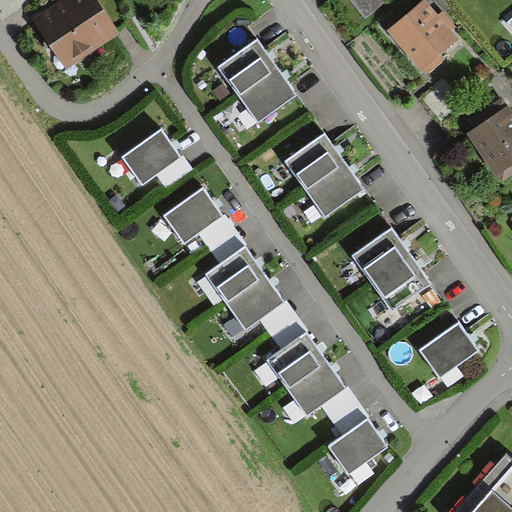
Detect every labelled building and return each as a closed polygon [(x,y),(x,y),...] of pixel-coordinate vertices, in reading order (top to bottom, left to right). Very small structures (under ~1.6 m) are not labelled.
[(62,0),(60,2),(33,20),(66,69),(119,34),(96,0),(62,0)] [(385,3),(382,0),(349,0),(366,19),(385,3)] [(425,0),(422,0),(387,31),(422,71),(423,69),(427,74),(445,58),(442,55),(460,40),(451,30),(443,21),(438,15),(425,0)] [(442,11),(438,15),(443,21),(451,30),(456,26),(442,11)] [(258,39),(218,67),(259,123),(298,95),(297,93),(287,80),(284,75),(282,73),(273,60),(270,56),(268,53),(258,39)] [(273,50),(268,53),(270,56),(273,60),(278,56),(273,50)] [(287,69),(282,73),(284,75),(287,80),(292,76),(287,69)] [(442,79),(419,98),(439,123),(463,103),(442,79)] [(511,110),(509,106),(467,134),(495,177),(498,175),(502,181),(511,174),(511,110)] [(161,129),(122,157),(143,186),(157,176),(182,158),(181,156),(174,146),(161,129)] [(325,133),(285,161),(325,217),(365,188),(354,173),(351,170),(349,167),(340,154),(337,150),(335,147),(325,133)] [(340,144),(335,147),(337,150),(340,154),(345,151),(340,144)] [(183,155),(181,156),(182,158),(157,176),(166,188),(193,169),(183,155)] [(354,164),(349,167),(351,170),(354,173),(359,170),(354,164)] [(203,188),(164,216),(184,244),(199,233),(223,216),(213,203),(203,188)] [(221,263),(245,246),(247,244),(226,214),(223,216),(199,233),(221,263)] [(392,228),(353,255),(392,311),(432,283),(421,268),(418,264),(416,261),(406,248),(404,245),(402,242),(392,228)] [(407,239),(402,242),(404,245),(406,248),(411,245),(407,239)] [(221,263),(205,274),(246,331),(260,320),(286,302),(275,286),(273,284),(270,279),(260,266),(258,264),(256,260),(245,246),(221,263)] [(261,256),(256,260),(258,264),(260,266),(265,263),(261,256)] [(420,258),(416,261),(418,264),(421,268),(425,265),(420,258)] [(275,276),(270,279),(273,284),(275,286),(280,282),(275,276)] [(282,350),(307,332),(309,330),(287,301),(286,302),(260,320),(282,350)] [(459,323),(420,350),(440,377),(478,350),(473,343),(471,340),(469,337),(459,323)] [(282,350),(267,360),(307,416),(321,406),(347,387),(336,372),(332,368),(331,366),(323,354),(318,348),(317,346),(307,332),(282,350)] [(474,333),(469,337),(471,340),(473,343),(478,339),(474,333)] [(323,341),(317,346),(318,348),(323,354),(329,350),(323,341)] [(336,362),(331,366),(332,368),(336,372),(341,369),(336,362)] [(370,416),(348,386),(347,387),(321,406),(343,436),(368,418),(370,416)] [(343,436),(328,447),(348,475),(388,447),(382,439),(379,434),(378,432),(368,418),(343,436)] [(383,428),(378,432),(379,434),(382,439),(388,435),(383,428)] [(511,511),(511,460),(506,455),(455,511),(511,511)]
